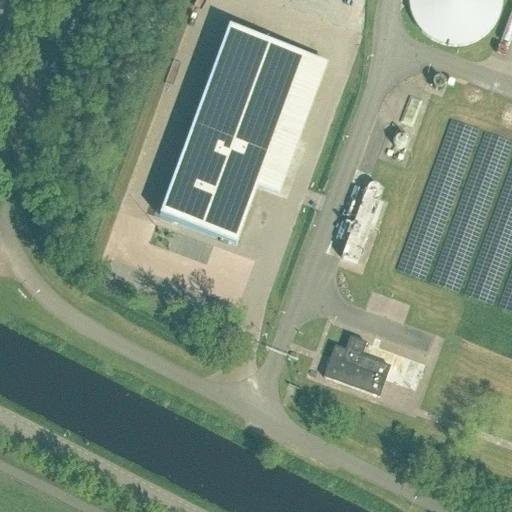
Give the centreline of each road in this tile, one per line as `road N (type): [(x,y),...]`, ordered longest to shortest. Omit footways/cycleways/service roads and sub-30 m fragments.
road 1 (unclassified): [(441,511),(74,322),(25,272),(0,207)]
road 2 (tertiary): [(0,419),(177,511)]
road 3 (unclassified): [(0,147),(68,0)]
road 4 (unknown): [(146,223),(263,265)]
